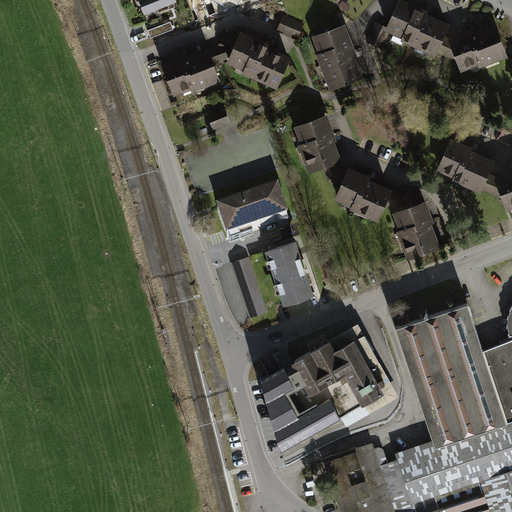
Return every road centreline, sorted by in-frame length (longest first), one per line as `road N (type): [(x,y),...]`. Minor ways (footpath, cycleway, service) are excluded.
road 1 (residential): [(231,353),(108,0)]
road 2 (residential): [(231,353),(511,244)]
road 3 (residential): [(304,511),(264,472),(231,353)]
